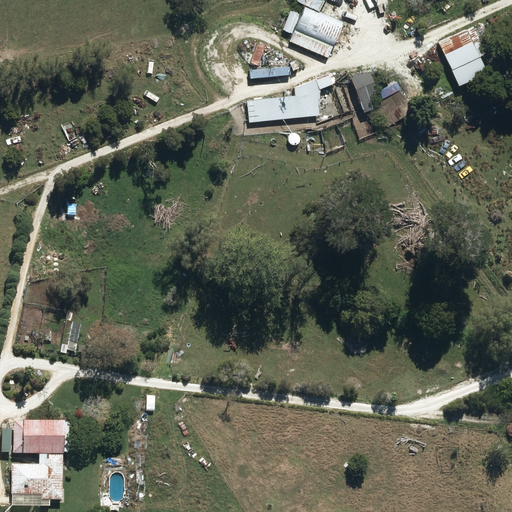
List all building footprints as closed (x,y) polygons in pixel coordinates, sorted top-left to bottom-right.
[(288,44),(327,59),(341,23),(302,8),(288,44)] [(463,29),(435,43),(455,86),(484,72),(463,29)] [(369,72),(347,80),(360,115),(368,112),(370,116),(377,114),(383,130),(410,120),(395,78),(374,86),(369,72)] [(245,100),(246,122),(321,117),(318,84),(291,86),(292,97),(245,100)] [(38,458),(61,457),(67,457),(68,425),(2,423),(1,452),(11,453),(11,457),(38,458)] [(61,457),(38,458),(37,466),(9,465),(8,498),(39,499),(39,503),(60,503),(61,457)]
